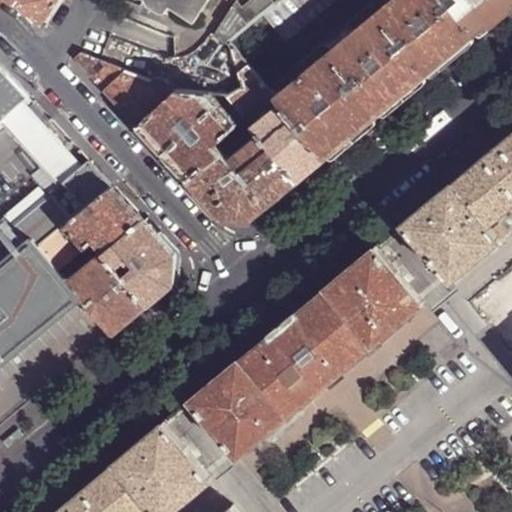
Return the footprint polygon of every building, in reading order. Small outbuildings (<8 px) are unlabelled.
[(4,0),(42,24),(57,0),(4,0)] [(157,0),(193,23),(208,0),(157,0)] [(230,47),(229,43),(262,15),(276,4),(273,0),(250,0),(243,7),(237,0),(213,36),(230,47)] [(280,0),(276,4),(262,15),(284,40),(332,0),(280,0)] [(444,59),(474,33),(447,0),(392,0),(377,12),(427,73),(444,59)] [(511,0),(447,0),(474,33),(497,14),(511,1),(511,0)] [(397,98),(427,73),(377,12),(330,52),(380,112),(397,98)] [(234,57),(238,54),(229,43),(230,47),(234,57)] [(330,52),(324,44),(269,90),(271,92),(275,97),(330,52)] [(93,79),(104,91),(125,71),(81,54),(82,53),(81,52),(75,59),(93,79)] [(347,140),(380,112),(330,52),(275,97),(281,103),(326,157),(347,140)] [(243,87),(258,77),(238,54),(234,57),(243,86),(243,87)] [(14,81),(0,66),(0,107),(21,88),(14,81)] [(122,109),(139,127),(164,103),(148,86),(151,81),(125,71),(104,91),(122,109)] [(271,92),(269,90),(258,77),(243,87),(243,86),(229,96),(238,108),(244,115),(271,92)] [(154,144),(164,154),(189,133),(181,125),(189,118),(197,126),(221,105),(211,94),(177,91),(164,103),(139,127),(154,144)] [(253,126),(281,103),(275,97),(271,92),(244,115),(246,118),(253,126)] [(307,173),(326,157),(281,103),(253,126),(254,127),(260,135),(299,179),(307,173)] [(187,180),(223,152),(224,151),(218,144),(239,124),(221,105),(197,126),(203,133),(195,140),(189,133),(164,154),(175,167),(187,180)] [(230,160),(260,135),(254,127),(224,151),(223,152),(230,160)] [(511,134),(455,182),(490,225),(511,206),(511,134)] [(278,196),(299,179),(260,135),(230,160),(268,204),(278,196)] [(260,211),(268,204),(230,160),(223,152),(187,180),(202,195),(222,216),(252,218),(260,211)] [(88,209),(113,187),(90,163),(65,184),(79,199),(88,209)] [(490,225),(455,182),(454,181),(404,223),(452,281),(502,239),(494,230),(490,225)] [(0,268),(35,239),(34,237),(69,207),(79,199),(65,184),(0,238),(0,268)] [(129,204),(113,187),(88,209),(78,217),(68,225),(87,247),(95,241),(99,246),(104,251),(105,253),(144,220),(129,204)] [(69,207),(78,217),(88,209),(79,199),(69,207)] [(60,232),(68,225),(78,217),(69,207),(34,237),(35,239),(41,247),(60,232)] [(177,255),(144,220),(105,253),(150,304),(157,298),(176,283),(177,255)] [(501,224),(494,230),(502,239),(509,234),(501,224)] [(41,247),(61,270),(71,261),(75,258),(80,254),(60,232),(41,247)] [(0,364),(82,295),(70,281),(61,270),(41,247),(35,239),(0,268),(0,364)] [(91,252),(99,246),(95,241),(87,247),(91,252)] [(383,242),(378,246),(383,253),(389,248),(383,242)] [(327,287),(328,288),(375,345),(425,303),(383,253),(378,246),(377,245),(327,287)] [(150,304),(105,253),(104,251),(84,269),(79,273),(70,281),(82,295),(115,332),(133,318),(150,304)] [(84,269),(75,258),(71,261),(79,273),(84,269)] [(511,266),(469,303),(511,350),(511,349),(511,266)] [(375,345),(328,288),(286,323),(245,357),(292,415),(375,345)] [(292,415),(245,357),(244,356),(191,400),(240,458),(292,415)] [(114,464),(115,465),(150,507),(154,511),(174,511),(212,481),(165,424),(164,422),(114,464)] [(58,511),(144,511),(150,507),(115,465),(58,511)]
